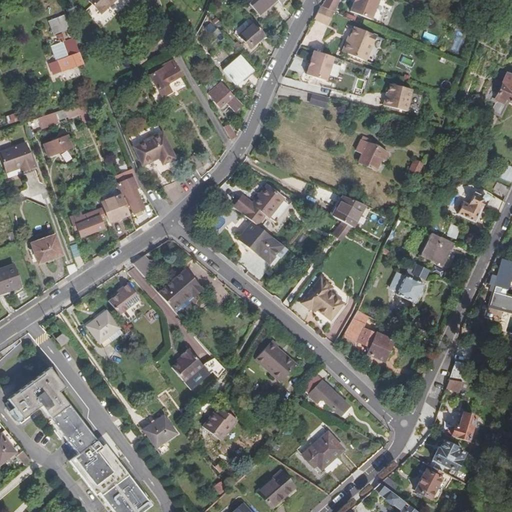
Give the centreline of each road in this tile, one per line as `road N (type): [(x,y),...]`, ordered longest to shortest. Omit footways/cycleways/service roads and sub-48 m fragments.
road 1 (residential): [(170,222),(404,423)]
road 2 (residential): [(170,222),(248,134),(313,0)]
road 3 (residential): [(511,197),(404,423)]
road 4 (residential): [(0,336),(170,222)]
road 5 (residential): [(404,423),(397,449),(326,511)]
